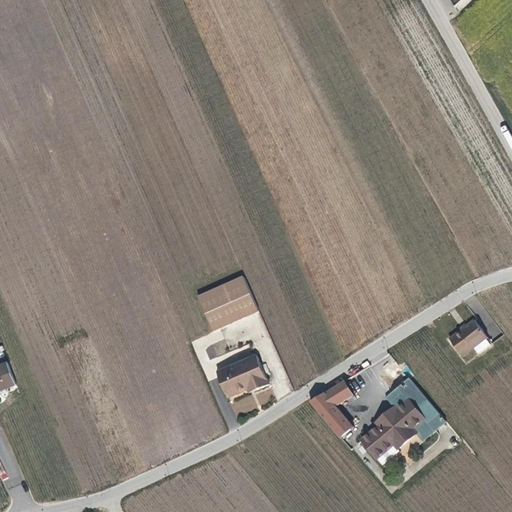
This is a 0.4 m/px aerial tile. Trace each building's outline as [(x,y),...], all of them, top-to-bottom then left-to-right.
[(256,312),(241,278),(196,299),(211,332),(256,312)] [(471,319),(445,338),(457,356),(468,348),(473,354),(486,344),(481,338),(483,336),(471,319)] [(226,397),(245,389),(253,386),(255,391),(267,385),(255,357),(216,373),(226,397)] [(0,393),(14,388),(5,366),(0,367),(0,393)] [(444,421),(406,377),(394,387),(404,400),(393,410),(389,406),(379,414),(383,418),(374,425),(356,439),(372,459),(390,444),(394,448),(413,432),(420,442),(444,421)] [(356,398),(346,383),(311,404),(342,440),(356,429),(338,408),(356,398)] [(253,386),(245,389),(248,394),(255,391),(253,386)] [(404,400),(394,387),(383,397),(389,406),(393,410),(404,400)] [(371,421),(374,425),(383,418),(379,414),(371,421)] [(396,450),(394,448),(390,444),(372,459),(377,466),(396,450)]
